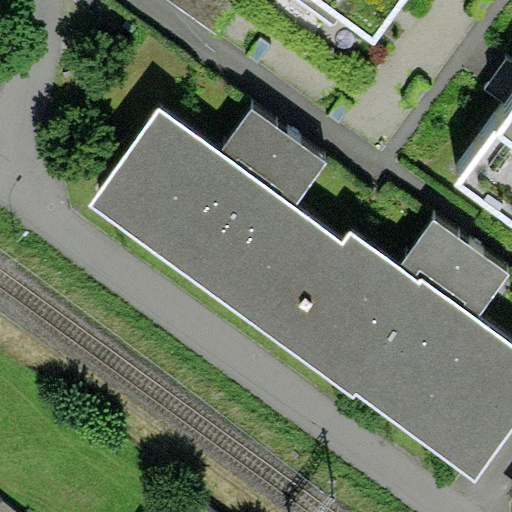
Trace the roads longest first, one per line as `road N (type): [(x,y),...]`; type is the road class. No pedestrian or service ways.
road 1 (residential): [(459,511),(10,203)]
road 2 (residential): [(10,203),(30,0)]
